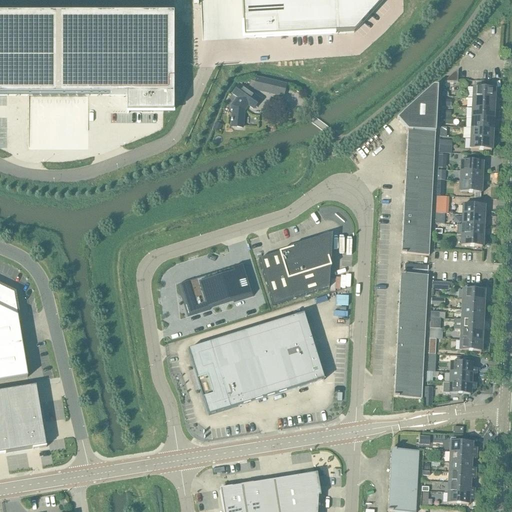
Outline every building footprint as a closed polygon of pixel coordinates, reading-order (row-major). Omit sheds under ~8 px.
[(242,0),(244,39),(355,33),(384,1),(383,0),(242,0)] [(0,96),(111,96),(126,96),(126,114),(129,114),(129,112),(172,112),(172,98),(174,98),(174,96),(173,15),(0,14),(0,96)] [(457,82),(458,70),(457,70),(445,82),(457,82)] [(257,79),(255,89),(283,96),(286,86),(257,79)] [(474,81),(473,98),(478,98),(494,99),(494,88),(494,89),(481,88),(481,82),(474,81)] [(239,85),(232,95),(237,98),(231,106),(230,110),(232,110),(231,127),(242,128),(244,110),(248,105),(253,109),(260,100),(239,85)] [(402,114),(396,119),(407,131),(435,133),(437,102),(438,87),(433,86),(419,99),(402,114)] [(473,98),(472,108),(477,109),(493,110),(494,99),(478,98),(473,98)] [(472,108),(472,119),(477,119),(493,120),(493,110),(477,109),(472,108)] [(472,119),(471,129),(476,129),(492,130),(493,120),(477,119),(472,119)] [(471,129),(471,139),(476,139),(492,140),(492,130),(476,129),(471,129)] [(406,141),(435,143),(435,133),(407,131),(406,141)] [(471,139),(470,150),(490,151),(490,152),(491,152),(492,140),(476,139),(471,139)] [(452,141),(439,140),(439,153),(451,153),(452,141)] [(406,152),(434,153),(435,143),(406,141),(406,152)] [(405,162),(434,163),(434,153),(406,152),(405,162)] [(446,156),(439,155),(438,169),(446,169),(446,156)] [(461,161),(461,172),(482,173),(482,161),(481,162),(461,161)] [(405,172),(433,174),(434,163),(405,162),(405,172)] [(438,171),(437,180),(445,181),(446,171),(438,171)] [(404,183),(433,184),(433,174),(405,172),(404,183)] [(481,183),(482,173),(461,172),(460,182),(481,183)] [(460,182),(460,193),(480,194),(480,195),(481,183),(460,182)] [(433,184),(404,183),(404,193),(432,194),(433,184)] [(403,203),(432,205),(432,194),(404,193),(403,203)] [(447,197),(437,197),(436,207),(447,207),(447,197)] [(402,213),(431,215),(432,205),(403,203),(402,213)] [(483,216),(484,205),(483,205),(483,206),(463,205),(463,215),(483,216)] [(402,224),(431,225),(431,215),(402,213),(402,224)] [(483,227),(483,216),(463,215),(462,225),(483,227)] [(401,234),(430,235),(431,225),(402,224),(401,234)] [(462,225),(462,236),(482,237),(483,227),(462,225)] [(401,244),(429,246),(430,235),(401,234),(401,244)] [(331,267),(329,260),(330,260),(332,235),(290,248),(291,249),(279,253),(279,254),(258,260),(273,306),(329,289),(330,268),(331,267)] [(482,248),(482,237),(462,236),(461,246),(481,247),(481,248),(482,248)] [(429,246),(401,244),(400,255),(429,256),(429,246)] [(428,276),(429,256),(400,255),(399,275),(428,276)] [(233,303),(254,296),(244,264),(177,285),(187,317),(210,310),(209,306),(232,299),(233,303)] [(399,285),(427,286),(428,276),(399,275),(399,285)] [(432,290),(443,291),(443,283),(432,282),(432,290)] [(398,295),(427,297),(427,286),(399,285),(398,295)] [(0,382),(27,378),(15,306),(7,302),(9,298),(10,298),(12,294),(0,287),(0,382)] [(484,289),(483,289),(483,290),(463,289),(462,300),(483,301),(484,289)] [(398,305),(426,307),(427,297),(398,295),(398,305)] [(483,311),(483,301),(462,300),(462,310),(483,311)] [(397,316),(426,317),(426,307),(398,305),(397,316)] [(482,321),(483,311),(462,310),(461,320),(482,321)] [(199,390),(200,390),(208,416),(324,380),(303,315),(188,350),(194,370),(193,370),(199,390)] [(397,326),(425,327),(426,317),(397,316),(397,326)] [(482,331),(482,321),(461,320),(461,330),(482,331)] [(396,336),(425,338),(425,327),(397,326),(396,336)] [(481,342),(482,331),(461,330),(460,341),(481,342)] [(440,331),(429,331),(429,339),(440,339),(440,331)] [(396,346),(424,348),(425,338),(396,336),(396,346)] [(460,341),(460,351),(480,352),(480,353),(481,342),(460,341)] [(395,357),(424,358),(424,348),(396,346),(395,357)] [(429,355),(439,355),(440,347),(429,346),(429,355)] [(394,367),(423,369),(424,358),(395,357),(394,367)] [(450,373),(475,375),(475,369),(475,370),(471,369),(472,363),(471,363),(471,364),(451,363),(450,373)] [(394,377),(423,379),(423,369),(394,367),(394,377)] [(450,373),(450,384),(475,385),(475,384),(470,384),(471,375),(475,375),(450,373)] [(393,388),(422,389),(423,379),(394,377),(393,388)] [(474,391),(475,385),(450,384),(449,394),(469,395),(469,396),(470,396),(470,390),(474,390),(474,391)] [(36,386),(3,392),(13,453),(24,451),(33,450),(46,447),(42,421),(39,407),(36,387),(36,386)] [(431,401),(432,387),(424,387),(423,400),(431,401)] [(422,389),(393,388),(393,398),(421,399),(422,389)] [(3,392),(0,392),(0,454),(1,455),(13,453),(3,392)] [(475,454),(476,448),(475,448),(475,449),(471,449),(472,442),(471,442),(471,443),(451,442),(450,453),(475,454)] [(419,451),(390,450),(390,461),(418,463),(419,451)] [(450,453),(450,463),(470,464),(471,459),(474,459),(474,460),(475,460),(475,454),(450,453)] [(418,473),(418,463),(390,461),(389,472),(418,473)] [(450,463),(449,473),(474,474),(474,468),(474,469),(470,469),(470,464),(450,463)] [(417,483),(418,473),(389,472),(389,482),(417,483)] [(449,473),(449,483),(469,484),(470,479),(473,479),(473,480),(474,480),(474,474),(449,473)] [(316,511),(318,497),(321,496),(317,474),(303,476),(285,479),(282,480),(279,480),(253,484),(241,486),(231,488),(231,487),(219,489),(222,508),(223,511),(316,511)] [(417,494),(417,483),(389,482),(388,492),(417,494)] [(449,483),(448,493),(473,495),(473,489),(473,490),(469,489),(469,484),(449,483)] [(416,504),(417,494),(388,492),(388,503),(416,504)] [(448,493),(448,504),(468,505),(468,506),(469,499),(472,500),(473,500),(473,495),(448,493)] [(415,511),(416,504),(388,503),(387,511),(415,511)]
